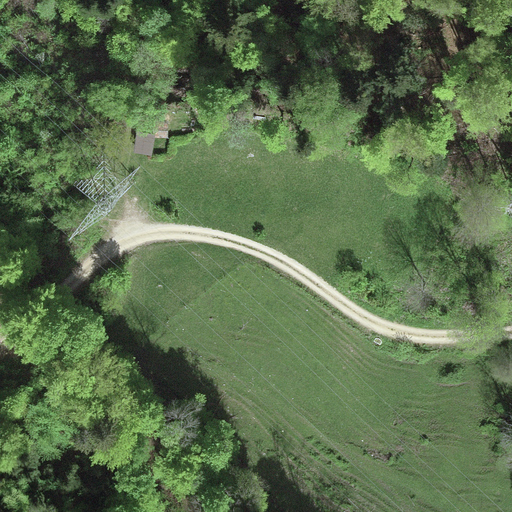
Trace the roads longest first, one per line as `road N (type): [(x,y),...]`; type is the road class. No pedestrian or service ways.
road 1 (track): [(511,332),(421,335),(387,327),(270,255),(177,231),(139,236),(107,252),(26,324)]
road 2 (track): [(11,340),(70,340),(115,352),(188,412),(276,511)]
